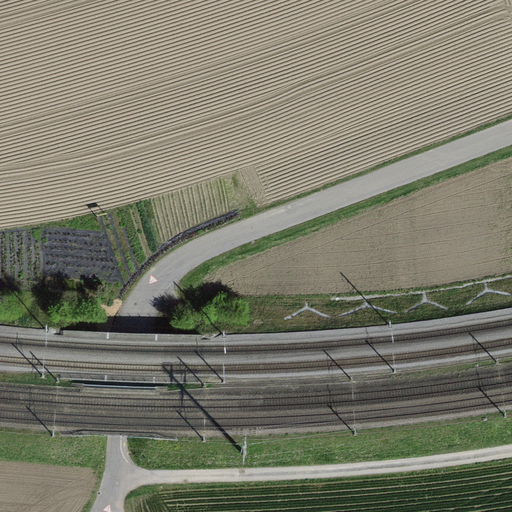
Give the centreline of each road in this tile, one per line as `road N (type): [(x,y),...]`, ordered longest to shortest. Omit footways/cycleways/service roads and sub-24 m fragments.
road 1 (unclassified): [(108,511),(131,334),(160,279),(218,243),(511,131)]
road 2 (track): [(118,477),(330,472),(511,452)]
